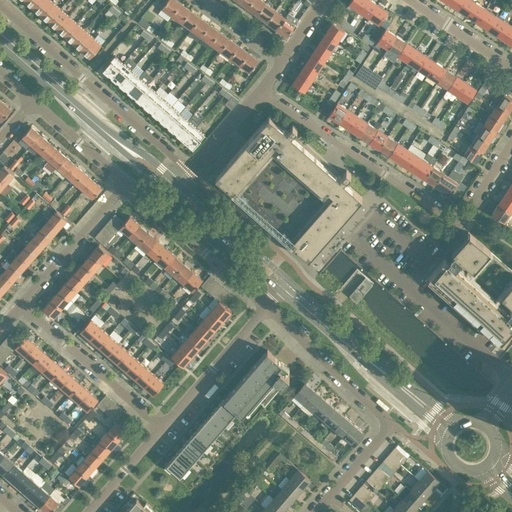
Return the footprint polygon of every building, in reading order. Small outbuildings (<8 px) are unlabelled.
[(51,0),(38,0),(32,7),(40,14),(52,0),(51,0)] [(52,0),(40,14),(49,21),(60,7),(52,0)] [(177,0),(167,0),(162,7),(172,14),(181,2),(177,0)] [(261,0),(252,0),(247,8),(257,15),(266,3),(261,0)] [(360,10),(366,0),(351,0),(350,3),(353,5),(350,10),(356,15),(360,10)] [(378,4),(371,0),(366,0),(360,10),(370,17),(378,4)] [(462,0),(458,8),(468,15),(476,2),(473,0),(462,0)] [(181,2),(172,14),(182,22),(190,10),(181,2)] [(468,15),(478,21),(486,8),(476,2),(468,15)] [(266,3),(257,15),(267,22),(275,10),(266,3)] [(378,4),(370,17),(380,23),(389,11),(378,4)] [(108,9),(113,13),(116,9),(112,5),(108,9)] [(60,7),(49,21),(57,28),(69,15),(60,7)] [(129,16),(130,16),(132,12),(127,8),(124,12),(129,16)] [(496,15),(486,8),(478,21),(488,28),(496,15)] [(116,9),(113,13),(118,17),(121,13),(116,9)] [(190,10),(182,22),(191,29),(200,17),(190,10)] [(275,10),(267,22),(276,29),(285,17),(275,10)] [(285,17),(276,29),(286,36),(295,24),(298,20),(288,13),(285,17)] [(69,15),(57,28),(65,35),(77,22),(69,15)] [(142,15),(138,20),(146,26),(150,21),(142,15)] [(511,25),(496,15),(488,28),(511,44),(511,25)] [(191,29),(187,34),(197,41),(201,36),(210,24),(200,17),(191,29)] [(384,18),(383,20),(380,23),(386,27),(390,22),(384,18)] [(341,25),(348,29),(351,24),(344,20),(341,25)] [(77,22),(65,35),(73,42),(85,29),(77,22)] [(333,22),(326,33),(338,41),(345,30),(333,22)] [(210,24),(201,36),(211,43),(219,31),(210,24)] [(85,29),(73,42),(81,50),(93,36),(85,29)] [(378,41),(375,46),(384,52),(383,53),(384,53),(388,48),(396,35),(387,29),(378,41)] [(219,31),(211,43),(220,50),(229,38),(219,31)] [(326,33),(320,43),(332,51),(338,41),(326,33)] [(361,38),(367,42),(370,37),(365,33),(361,38)] [(388,48),(384,53),(394,60),(398,54),(398,55),(406,42),(396,35),(388,48)] [(93,36),(81,50),(90,57),(101,43),(93,36)] [(229,38),(220,50),(230,57),(239,45),(229,38)] [(360,46),(367,51),(370,47),(363,42),(360,46)] [(406,42),(398,55),(408,61),(416,48),(406,42)] [(320,43),(313,53),(325,61),(332,51),(320,43)] [(239,45),(230,57),(240,65),(248,53),(239,45)] [(416,48),(408,61),(414,65),(411,69),(415,72),(418,68),(426,55),(416,48)] [(361,49),(358,54),(363,57),(367,52),(366,52),(361,49)] [(248,53),(240,65),(250,72),(258,60),(248,53)] [(313,53),(306,62),(319,70),(325,61),(313,53)] [(358,54),(355,59),(360,62),(363,57),(358,54)] [(111,75),(123,62),(115,55),(103,68),(111,75)] [(426,55),(418,68),(428,75),(436,62),(426,55)] [(202,63),(199,67),(204,71),(207,67),(212,61),(207,57),(202,63)] [(123,62),(111,75),(119,83),(131,69),(123,62)] [(306,62),(300,72),(312,80),(314,77),(319,70),(306,62)] [(436,62),(428,75),(438,81),(446,68),(436,62)] [(360,67),(354,76),(364,83),(373,70),(362,63),(360,67)] [(446,68),(438,81),(448,88),(457,75),(446,68)] [(127,90),(139,76),(131,69),(119,83),(127,90)] [(347,70),(345,74),(350,77),(353,72),(348,69),(347,70)] [(373,70),(364,83),(375,89),(377,85),(381,80),(383,77),(373,70)] [(387,92),(392,95),(397,99),(401,94),(400,93),(395,90),(406,74),(401,70),(390,86),(391,87),(387,92)] [(300,72),(293,83),(305,91),(309,85),(312,80),(300,72)] [(345,74),(342,79),(347,82),(350,77),(345,74)] [(457,75),(448,88),(458,94),(466,82),(457,75)] [(486,89),(492,79),(488,75),(481,85),(486,89)] [(139,76),(127,90),(136,97),(147,83),(139,76)] [(219,82),(225,86),(227,82),(222,78),(219,82)] [(381,80),(377,85),(387,92),(391,87),(390,86),(381,80)] [(352,90),(356,85),(350,81),(347,87),(352,90)] [(466,82),(458,94),(468,101),(477,89),(476,88),(466,82)] [(147,83),(136,97),(144,104),(156,91),(147,83)] [(481,85),(477,91),(482,94),(486,89),(481,85)] [(369,101),(372,96),(361,88),(357,94),(369,101)] [(335,89),(332,94),(337,97),(340,92),(335,89)] [(491,100),(509,112),(511,107),(511,99),(498,90),(491,100)] [(144,104),(152,111),(164,98),(156,91),(144,104)] [(325,101),(320,108),(326,113),(327,113),(337,97),(332,94),(328,99),(326,99),(325,101)] [(401,94),(397,99),(402,102),(406,97),(401,94)] [(382,102),(372,96),(369,101),(379,107),(382,102)] [(160,118),(172,105),(164,98),(152,111),(160,118)] [(1,100),(0,100),(0,118),(1,120),(11,109),(1,100)] [(503,122),(509,112),(491,100),(489,104),(495,108),(491,115),(503,122)] [(338,102),(330,115),(340,122),(349,109),(338,102)] [(379,107),(389,114),(392,109),(382,102),(379,107)] [(411,108),(417,112),(421,107),(415,103),(411,108)] [(168,126),(180,112),(172,105),(160,118),(168,126)] [(468,105),(464,111),(469,115),(473,109),(468,105)] [(426,110),(421,107),(417,112),(423,116),(426,110)] [(349,109),(340,122),(350,129),(359,116),(349,109)] [(168,126),(177,133),(188,119),(180,112),(168,126)] [(247,141),(215,176),(247,205),(250,207),(274,228),(276,230),(308,258),(309,257),(308,256),(360,197),(361,198),(362,197),(344,182),(351,174),(346,170),(344,173),(340,177),(319,159),(291,135),(293,133),(296,130),(297,129),(293,125),(287,131),(269,115),(247,141)] [(359,116),(350,129),(360,135),(369,122),(372,118),(367,115),(364,119),(359,116)] [(496,132),(503,122),(491,115),(484,125),(496,132)] [(431,122),(437,125),(441,120),(435,117),(431,122)] [(412,122),(405,118),(402,123),(409,127),(412,122)] [(188,119),(177,133),(185,140),(197,126),(188,119)] [(446,124),(441,120),(437,125),(443,129),(446,124)] [(369,122),(360,135),(370,142),(379,129),(378,128),(380,124),(377,121),(373,126),(369,122)] [(489,142),(496,132),(484,125),(478,135),(489,142)] [(30,126),(22,135),(31,143),(39,134),(30,126)] [(185,140),(193,147),(205,134),(197,126),(185,140)] [(460,129),(455,126),(451,131),(456,135),(458,131),(460,129)] [(379,129),(370,142),(380,149),(389,136),(379,129)] [(39,134),(31,143),(39,151),(48,141),(39,134)] [(427,140),(434,144),(437,139),(430,135),(427,140)] [(483,152),(489,142),(478,135),(471,145),(483,152)] [(389,136),(380,149),(390,155),(399,142),(389,136)] [(442,142),(437,139),(434,144),(439,148),(442,142)] [(48,141),(39,151),(48,159),(57,149),(48,141)] [(399,142),(390,155),(400,162),(409,149),(399,142)] [(476,163),(483,152),(471,145),(464,155),(476,163)] [(48,159),(43,164),(52,172),(53,170),(57,166),(65,157),(57,149),(48,159)] [(409,149),(400,162),(425,179),(434,166),(432,165),(436,159),(427,153),(423,159),(409,149)] [(463,156),(456,152),(452,157),(459,161),(463,156)] [(467,159),(463,156),(459,161),(464,164),(467,159)] [(57,166),(53,170),(62,178),(66,174),(74,164),(65,157),(57,166)] [(74,164),(66,174),(74,182),(83,172),(74,164)] [(4,165),(0,168),(0,177),(6,182),(13,173),(4,165)] [(434,166),(425,179),(440,189),(450,195),(451,196),(459,183),(464,176),(454,169),(449,176),(434,166)] [(83,172),(74,182),(83,189),(92,179),(83,172)] [(37,190),(40,186),(42,183),(37,179),(35,182),(31,178),(28,182),(37,190)] [(92,179),(83,189),(92,197),(101,187),(92,179)] [(511,197),(505,193),(498,203),(511,212),(511,210),(511,197)] [(498,203),(492,213),(504,222),(511,212),(498,203)] [(52,206),(44,215),(48,219),(58,228),(66,219),(56,210),(52,206)] [(114,214),(110,218),(120,227),(124,222),(114,214)] [(129,216),(124,222),(120,227),(128,235),(138,224),(129,216)] [(116,232),(120,227),(110,218),(106,223),(116,232)] [(48,219),(41,228),(50,237),(58,228),(48,219)] [(106,223),(102,228),(112,236),(116,232),(106,223)] [(147,232),(138,224),(128,235),(137,243),(147,232)] [(41,228),(33,237),(43,245),(50,237),(41,228)] [(108,241),(112,236),(102,228),(98,232),(108,241)] [(491,251),(468,232),(468,231),(425,280),(498,345),(511,328),(511,270),(491,252),(491,251)] [(94,237),(104,245),(108,241),(98,232),(94,237)] [(146,251),(156,240),(147,232),(137,243),(146,251)] [(33,237),(25,245),(35,254),(43,245),(33,237)] [(165,247),(156,240),(146,251),(155,259),(165,247)] [(98,244),(90,253),(100,263),(109,253),(98,244)] [(109,249),(113,253),(117,248),(113,244),(109,249)] [(25,245),(18,254),(27,263),(35,254),(25,245)] [(155,259),(164,267),(174,255),(165,247),(155,259)] [(113,253),(118,257),(122,252),(117,248),(113,253)] [(90,253),(82,262),(93,272),(100,263),(90,253)] [(18,254),(10,263),(20,271),(27,263),(18,254)] [(183,263),(174,255),(164,267),(174,274),(183,263)] [(127,265),(131,269),(135,264),(131,260),(127,265)] [(82,262),(74,271),(85,281),(93,272),(82,262)] [(0,266),(0,265),(0,269),(2,271),(12,280),(20,271),(10,263),(5,268),(2,266),(0,266)] [(183,282),(192,271),(183,263),(174,274),(183,282)] [(131,269),(136,273),(140,268),(135,264),(131,269)] [(121,271),(125,275),(129,270),(125,266),(121,271)] [(2,271),(0,273),(0,284),(4,289),(12,280),(2,271)] [(74,271),(66,280),(77,290),(77,289),(85,281),(74,271)] [(202,279),(192,271),(183,282),(192,290),(202,279)] [(201,285),(205,289),(214,279),(209,275),(201,285)] [(149,276),(145,280),(149,284),(153,280),(149,276)] [(361,281),(368,288),(372,284),(365,277),(361,281)] [(205,289),(210,293),(218,283),(214,279),(205,289)] [(66,280),(58,289),(69,299),(74,293),(79,297),(81,293),(77,289),(77,290),(66,280)] [(153,280),(149,284),(154,288),(158,284),(153,280)] [(368,288),(361,281),(349,295),(357,302),(368,288)] [(210,293),(214,297),(223,287),(218,283),(210,293)] [(218,301),(219,301),(228,291),(223,287),(214,297),(218,301)] [(58,289),(50,298),(61,308),(69,299),(58,289)] [(193,293),(198,297),(201,293),(197,289),(193,293)] [(228,291),(219,301),(224,305),(225,305),(233,296),(232,295),(228,291)] [(167,292),(163,296),(167,300),(171,295),(167,292)] [(193,293),(189,298),(194,302),(198,297),(193,293)] [(171,295),(167,300),(172,304),(176,300),(171,295)] [(43,307),(42,308),(53,317),(61,308),(50,298),(43,307)] [(211,309),(223,320),(231,310),(225,305),(224,305),(219,301),(218,301),(211,309)] [(115,309),(111,305),(107,310),(111,314),(115,309)] [(186,311),(181,307),(177,312),(182,315),(186,311)] [(120,313),(115,309),(111,314),(116,317),(120,313)] [(223,320),(211,309),(203,318),(215,329),(223,320)] [(182,315),(177,312),(174,316),(178,320),(182,315)] [(91,318),(80,330),(90,338),(100,326),(91,318)] [(215,329),(203,318),(195,327),(207,338),(215,329)] [(133,325),(129,321),(125,325),(129,329),(133,325)] [(133,325),(129,329),(134,333),(138,329),(133,325)] [(100,326),(90,338),(99,346),(109,334),(100,326)] [(195,327),(187,336),(199,347),(207,338),(195,327)] [(166,334),(162,330),(158,334),(162,338),(166,334)] [(6,337),(16,345),(19,341),(10,332),(6,337)] [(108,354),(118,342),(109,334),(99,346),(108,354)] [(24,355),(34,343),(25,335),(19,341),(16,345),(15,347),(20,352),(17,355),(21,358),(24,355)] [(151,341),(147,336),(143,341),(147,345),(151,341)] [(180,345),(191,356),(199,347),(187,336),(180,345)] [(15,347),(16,345),(6,337),(2,342),(12,350),(15,347)] [(152,349),(156,345),(151,341),(147,345),(152,349)] [(0,348),(8,355),(12,350),(2,342),(0,344),(0,348)] [(117,362),(127,350),(118,342),(108,354),(117,362)] [(43,351),(34,343),(24,355),(33,362),(43,351)] [(191,356),(180,345),(171,355),(183,365),(191,356)] [(225,398),(224,399),(237,410),(242,414),(253,401),(256,397),(265,405),(282,385),(289,376),(285,373),(289,368),(281,361),(267,349),(264,353),(235,386),(225,398)] [(127,350),(117,362),(126,370),(136,358),(127,350)] [(52,358),(43,351),(33,362),(42,370),(52,358)] [(165,361),(169,356),(165,352),(161,357),(165,361)] [(169,356),(165,361),(170,365),(174,360),(169,356)] [(51,378),(61,366),(52,358),(42,370),(51,378)] [(126,370),(135,377),(145,366),(136,358),(126,370)] [(8,363),(4,368),(9,372),(13,367),(8,363)] [(57,390),(70,374),(61,366),(51,378),(56,383),(53,387),(57,390)] [(154,373),(145,366),(135,377),(144,385),(154,373)] [(13,367),(9,372),(14,376),(18,371),(13,367)] [(153,394),(164,382),(154,373),(144,385),(153,394)] [(79,382),(70,374),(57,390),(61,393),(64,389),(69,394),(79,382)] [(26,379),(22,384),(27,387),(31,383),(26,379)] [(304,381),(294,393),(295,394),(304,402),(315,390),(305,381),(304,381)] [(88,390),(79,382),(69,394),(78,402),(88,390)] [(31,383),(27,387),(32,392),(36,387),(31,383)] [(21,386),(17,390),(21,394),(25,389),(21,386)] [(87,410),(98,398),(88,390),(78,402),(87,410)] [(304,402),(300,407),(310,415),(314,410),(324,398),(315,390),(304,402)] [(96,404),(101,409),(110,398),(105,394),(96,404)] [(45,395),(41,400),(45,404),(49,399),(45,395)] [(101,409),(106,413),(115,402),(110,398),(101,409)] [(224,398),(216,406),(230,418),(237,410),(224,399),(225,398),(224,398)] [(324,398),(314,410),(324,419),(334,407),(324,398)] [(49,399),(45,404),(50,407),(54,403),(49,399)] [(106,413),(110,417),(119,407),(115,402),(106,413)] [(216,406),(209,414),(223,426),(230,418),(216,406)] [(110,417),(115,421),(124,411),(119,407),(110,417)] [(334,407),(324,419),(334,427),(344,415),(334,407)] [(63,411),(59,415),(63,419),(67,415),(63,411)] [(115,421),(116,421),(120,424),(129,415),(124,411),(115,421)] [(289,421),(292,418),(284,411),(281,415),(289,421)] [(209,414),(202,423),(216,434),(223,426),(209,414)] [(67,415),(63,419),(68,423),(72,419),(67,415)] [(344,415),(334,427),(343,436),(354,424),(344,415)] [(289,421),(296,427),(299,424),(292,418),(289,421)] [(108,430),(118,439),(126,430),(120,424),(116,421),(108,430)] [(202,423),(195,431),(209,442),(216,434),(202,423)] [(2,429),(7,433),(11,428),(6,424),(2,429)] [(354,424),(343,436),(353,445),(364,432),(354,424)] [(16,432),(11,428),(7,433),(12,437),(16,432)] [(308,438),(311,434),(303,428),(300,431),(308,438)] [(100,439),(111,448),(118,439),(108,430),(100,439)] [(195,431),(188,439),(201,451),(209,442),(195,431)] [(318,440),(311,434),(308,438),(315,444),(318,440)] [(103,457),(111,448),(100,439),(92,448),(103,457)] [(188,439),(181,447),(194,459),(201,451),(188,439)] [(29,444),(25,440),(21,445),(25,449),(29,444)] [(29,444),(25,449),(30,453),(34,448),(29,444)] [(327,454),(330,450),(322,444),(319,448),(327,454)] [(400,458),(404,453),(395,446),(391,451),(400,458)] [(181,447),(174,455),(187,467),(194,459),(181,447)] [(58,448),(54,454),(58,457),(63,452),(58,448)] [(84,457),(95,466),(103,457),(92,448),(84,457)] [(337,457),(330,450),(327,454),(334,460),(337,457)] [(397,461),(400,458),(391,451),(387,456),(395,463),(397,461)] [(4,454),(0,458),(0,470),(3,473),(13,462),(18,456),(15,453),(10,459),(4,454)] [(397,461),(401,464),(407,457),(404,453),(400,458),(397,461)] [(174,455),(164,466),(170,471),(172,468),(180,475),(187,467),(174,455)] [(277,455),(272,461),(275,465),(281,458),(277,455)] [(47,460),(43,456),(39,461),(43,465),(47,460)] [(382,460),(383,461),(391,468),(395,463),(387,456),(382,460)] [(87,475),(95,466),(84,457),(77,466),(87,475)] [(47,460),(43,465),(48,469),(52,464),(47,460)] [(272,461),(265,469),(268,473),(275,465),(272,461)] [(397,461),(395,463),(391,468),(394,471),(401,464),(397,461)] [(13,462),(3,473),(12,481),(22,470),(13,462)] [(383,477),(387,473),(379,465),(374,470),(383,477)] [(87,475),(77,466),(68,475),(79,484),(87,475)] [(298,468),(290,478),(302,489),(310,479),(298,468)] [(427,470),(419,479),(431,490),(440,480),(427,469),(427,470)] [(22,470),(12,481),(21,489),(31,478),(22,470)] [(383,477),(374,470),(370,475),(379,482),(381,480),(383,477)] [(65,475),(61,472),(57,476),(61,480),(65,475)] [(381,480),(384,483),(391,476),(387,473),(383,477),(381,480)] [(261,474),(253,482),(257,485),(264,477),(261,474)] [(66,485),(70,480),(65,475),(61,480),(66,485)] [(370,475),(366,480),(374,487),(379,482),(370,475)] [(31,478),(21,489),(30,497),(40,486),(31,478)] [(290,478),(281,488),(293,498),(302,489),(290,478)] [(419,479),(410,489),(423,499),(431,490),(419,479)] [(40,486),(30,497),(39,505),(49,493),(54,488),(45,480),(40,486)] [(381,480),(379,482),(374,487),(378,490),(384,483),(381,480)] [(253,482),(248,488),(252,492),(257,485),(253,482)] [(277,484),(269,494),(273,497),(285,508),(293,498),(281,488),(277,484)] [(362,484),(358,489),(366,496),(370,491),(362,484)] [(406,485),(398,494),(402,498),(414,509),(423,499),(410,489),(406,485)] [(358,489),(353,494),(362,501),(364,499),(366,496),(358,489)] [(366,496),(364,499),(367,502),(374,495),(370,491),(366,496)] [(49,493),(39,505),(47,511),(49,511),(53,508),(57,511),(58,511),(66,503),(70,498),(67,495),(62,500),(61,499),(58,502),(49,493)] [(248,496),(244,493),(238,500),(241,503),(248,496)] [(353,494),(349,499),(357,506),(362,501),(353,494)] [(273,497),(265,507),(270,511),(281,511),(285,508),(273,497)] [(129,506),(135,511),(148,511),(152,507),(146,502),(143,504),(136,498),(129,506)] [(402,498),(394,508),(398,511),(411,511),(414,509),(402,498)] [(362,501),(357,506),(361,509),(364,511),(366,511),(372,507),(367,502),(364,499),(362,501)] [(238,500),(232,507),(235,510),(241,503),(238,500)]
